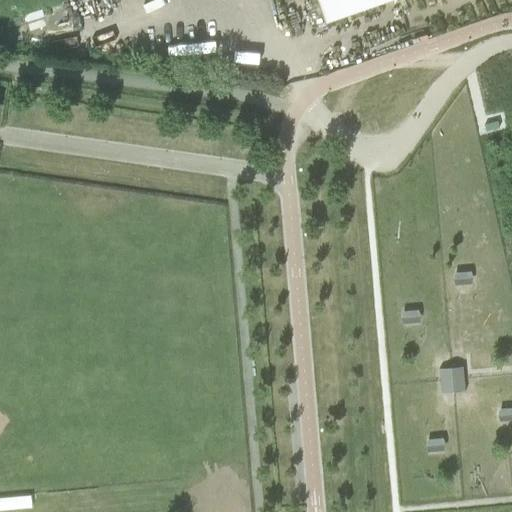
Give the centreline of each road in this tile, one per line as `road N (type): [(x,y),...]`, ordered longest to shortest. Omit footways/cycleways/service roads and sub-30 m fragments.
road 1 (track): [(299,106),(0,66)]
road 2 (residential): [(511,40),(453,74),(400,151),(385,158),(349,149),(299,106)]
